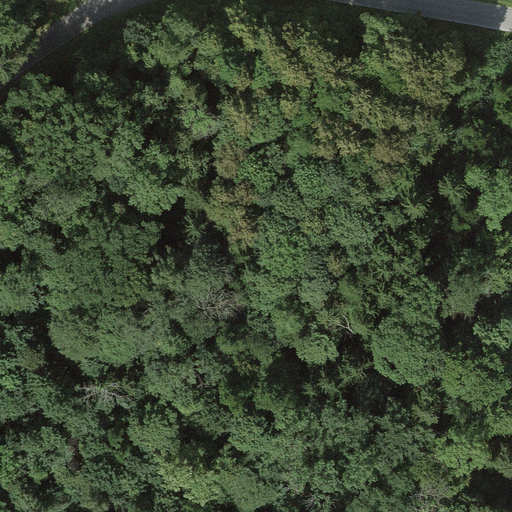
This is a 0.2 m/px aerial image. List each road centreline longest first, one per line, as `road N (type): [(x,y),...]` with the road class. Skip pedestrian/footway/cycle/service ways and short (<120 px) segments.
road 1 (track): [(511,413),(300,395),(0,228)]
road 2 (unclassified): [(0,79),(76,21),(126,0)]
road 3 (unclassified): [(393,0),(511,20)]
